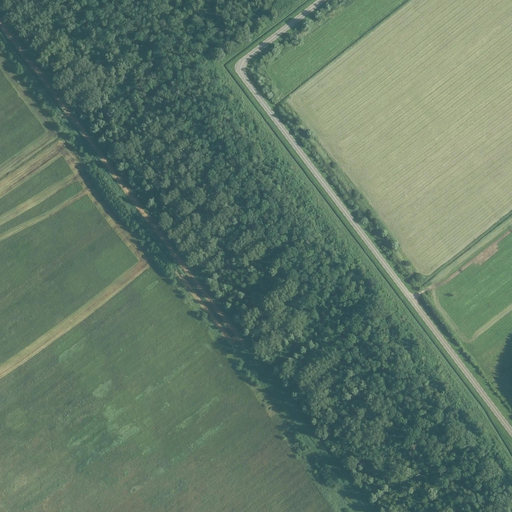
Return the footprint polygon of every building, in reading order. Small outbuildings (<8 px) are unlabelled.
[(360,5),(359,6),(365,14),(371,9),(369,6),(368,5),(368,4),(370,3),(367,0),(366,0),(366,1),(363,3),(360,5)] [(464,0),(463,0),(456,5),(460,11),(463,9),(465,8),(467,10),(470,8),(469,7),(468,6),(467,3),(466,4),(464,1),(465,1),(464,0)] [(388,4),(381,9),(388,19),(388,18),(390,17),(392,16),(393,15),(392,15),(394,14),(395,14),(392,10),(391,10),(391,9),(389,6),(388,5),(388,4)] [(427,5),(419,11),(420,12),(422,15),(424,17),(424,18),(425,19),(428,17),(427,15),(427,14),(429,13),(429,14),(429,13),(431,15),(433,13),(432,12),(431,12),(432,12),(427,5)] [(345,13),(344,14),(350,22),(356,17),(354,14),(353,13),(353,12),(355,11),(352,8),(351,9),(348,11),(345,13)] [(469,18),(467,20),(468,21),(468,22),(473,28),(481,22),(480,21),(478,19),(478,18),(476,16),(475,15),(475,14),(472,17),(473,18),(472,19),(473,19),(471,20),(469,18)] [(378,16),(372,20),(374,23),(375,25),(373,27),(376,30),(377,29),(377,28),(378,28),(380,27),(383,24),(383,25),(384,24),(378,16)] [(431,23),(428,26),(429,27),(431,30),(433,33),(434,34),(442,28),(437,22),(434,24),(433,25),(432,25),(431,23)] [(327,31),(326,31),(329,35),(330,36),(332,39),(332,38),(333,39),(333,40),(340,35),(333,26),(332,26),(331,27),(330,28),(331,28),(329,29),(328,29),(328,30),(327,31)] [(366,27),(360,32),(362,34),(363,36),(361,38),(363,41),(364,40),(365,39),(368,38),(370,35),(371,36),(371,35),(366,27)] [(446,33),(437,39),(439,42),(440,43),(441,44),(440,44),(441,44),(441,45),(442,45),(442,46),(443,45),(446,42),(446,43),(447,42),(449,45),(453,42),(451,40),(452,40),(451,40),(451,39),(450,38),(449,37),(448,36),(449,36),(448,36),(448,35),(447,35),(447,34),(446,33)] [(313,40),(314,41),(316,44),(317,45),(314,47),(317,51),(319,50),(319,49),(320,49),(321,48),(321,47),(322,47),(322,46),(323,47),(323,46),(324,46),(323,46),(324,45),(325,45),(324,45),(326,44),(320,35),(317,37),(316,38),(315,39),(315,38),(315,39),(314,39),(313,40)] [(494,37),(488,41),(490,44),(491,45),(491,46),(489,47),(492,51),(493,50),(493,49),(496,48),(496,47),(499,45),(500,45),(494,37)] [(298,49),(297,49),(298,50),(301,54),(299,56),(301,60),(303,59),(303,58),(304,58),(305,57),(306,56),(306,57),(306,56),(307,56),(308,55),(309,54),(311,53),(304,44),(301,46),(301,47),(300,47),(300,48),(299,48),(299,49),(298,48),(298,49),(297,49),(298,49)] [(345,46),(341,48),(342,49),(343,50),(344,52),(345,52),(347,55),(346,55),(347,56),(355,51),(351,44),(348,47),(347,48),(346,47),(346,48),(345,46)] [(360,56),(351,62),(353,65),(354,66),(353,66),(354,66),(354,67),(355,68),(356,69),(355,69),(356,69),(357,68),(360,66),(361,65),(362,68),(366,65),(365,63),(364,63),(365,62),(364,62),(364,61),(363,61),(363,60),(363,61),(362,60),(362,59),(362,60),(362,59),(362,58),(361,59),(361,58),(361,57),(361,58),(360,56)] [(278,62),(274,63),(275,64),(275,65),(275,68),(276,67),(276,71),(277,72),(286,70),(284,63),(281,63),(281,64),(279,64),(278,62)] [(505,67),(496,67),(496,75),(499,75),(499,74),(501,74),(501,75),(502,75),(502,77),(506,77),(506,76),(505,76),(505,75),(506,75),(506,72),(505,72),(505,68),(505,67)] [(362,76),(360,77),(367,86),(369,84),(370,84),(369,84),(370,83),(371,83),(370,83),(371,83),(372,83),(371,82),(372,82),(373,81),(373,80),(370,77),(370,76),(372,74),(370,70),(368,72),(368,71),(368,72),(367,72),(366,73),(365,74),(364,74),(364,75),(363,75),(362,76)] [(467,77),(466,78),(468,81),(470,80),(471,80),(472,81),(472,82),(470,84),(472,86),(473,85),(474,84),(474,85),(480,80),(474,72),(473,73),(470,75),(468,77),(467,77)] [(283,78),(279,80),(280,81),(281,82),(283,84),(285,87),(285,88),(293,82),(289,76),(286,78),(286,79),(285,80),(284,79),(284,80),(283,78)] [(326,80),(318,86),(322,92),(325,90),(326,89),(327,88),(328,90),(331,88),(331,87),(330,86),(328,84),(326,81),(326,80)] [(496,80),(491,85),(493,88),(495,89),(494,89),(495,90),(493,91),(496,94),(497,93),(497,92),(498,92),(500,90),(502,88),(503,87),(496,80)] [(454,89),(453,90),(456,93),(457,91),(458,92),(459,93),(459,94),(457,95),(459,98),(460,97),(461,96),(467,92),(461,84),(460,84),(460,85),(458,87),(457,87),(455,88),(454,89)] [(480,92),(475,97),(482,104),(483,103),(485,101),(487,99),(488,98),(489,97),(486,94),(484,96),(483,95),(482,94),(484,92),(482,90),(481,91),(480,92)] [(305,93),(296,99),(298,102),(299,103),(300,104),(299,104),(300,104),(300,105),(301,106),(302,105),(305,103),(306,102),(308,105),(312,102),(310,100),(310,99),(309,98),(308,98),(308,97),(307,97),(308,96),(307,96),(307,95),(306,95),(306,94),(305,93)] [(332,95),(328,98),(329,100),(330,100),(330,101),(331,102),(332,103),(331,103),(332,103),(332,104),(333,105),(334,105),(333,106),(334,106),(335,107),(344,101),(342,98),(341,98),(341,97),(340,96),(341,96),(340,96),(340,95),(339,95),(339,94),(338,95),(335,97),(334,97),(334,98),(332,95)] [(440,99),(443,104),(443,103),(444,105),(445,107),(446,107),(446,108),(447,109),(454,104),(447,94),(446,95),(445,96),(444,96),(442,98),(440,99)] [(464,107),(463,109),(471,116),(473,114),(474,113),(474,112),(475,112),(475,111),(476,111),(475,111),(476,110),(476,111),(476,110),(476,109),(476,110),(472,107),(473,106),(472,106),(474,104),(471,100),(469,102),(469,103),(468,103),(468,104),(467,104),(468,104),(467,105),(467,104),(467,105),(466,105),(465,106),(465,107),(464,107)] [(347,108),(344,110),(345,111),(346,111),(346,112),(350,118),(358,112),(358,111),(357,111),(355,108),(354,106),(353,105),(352,104),(349,106),(351,108),(350,109),(349,110),(348,110),(347,108)] [(429,110),(429,111),(430,111),(432,115),(430,117),(433,121),(434,120),(435,120),(435,119),(436,119),(436,118),(437,119),(437,118),(438,118),(437,118),(438,117),(439,117),(438,117),(439,116),(439,117),(440,116),(439,116),(440,116),(442,114),(436,106),(433,108),(433,107),(433,108),(432,108),(432,109),(431,109),(430,110),(429,110)] [(316,108),(308,114),(310,117),(311,118),(310,118),(311,118),(311,119),(312,120),(313,121),(312,121),(313,121),(314,120),(317,118),(318,118),(320,120),(323,117),(322,115),(321,115),(322,114),(321,114),(321,113),(320,113),(320,112),(319,112),(319,111),(319,112),(319,111),(319,110),(318,111),(318,110),(318,109),(318,110),(316,108)] [(396,109),(390,113),(396,121),(397,121),(397,120),(400,118),(402,117),(403,116),(404,115),(402,112),(400,114),(399,113),(398,112),(398,111),(400,110),(398,108),(397,108),(397,109),(396,109)] [(460,115),(455,120),(458,123),(458,122),(459,124),(458,126),(460,129),(461,128),(462,127),(464,125),(466,122),(467,122),(460,115)] [(331,120),(322,127),(323,128),(324,129),(324,130),(326,132),(325,132),(326,132),(327,134),(331,131),(332,130),(335,128),(336,128),(337,127),(331,120)] [(368,133),(365,135),(366,136),(367,137),(371,143),(379,137),(378,136),(376,133),(375,131),(374,131),(374,130),(373,129),(370,131),(372,133),(371,134),(370,135),(369,135),(368,133)] [(449,133),(444,138),(451,145),(452,144),(454,141),(454,142),(456,139),(457,139),(458,138),(455,135),(453,137),(453,136),(452,135),(451,135),(453,133),(451,131),(450,132),(449,133)] [(410,144),(409,145),(413,146),(414,144),(415,144),(416,145),(417,145),(416,148),(418,149),(419,148),(419,147),(422,140),(413,136),(413,137),(412,140),(410,143),(411,143),(410,144)] [(347,144),(344,146),(345,147),(345,148),(347,150),(349,153),(350,154),(358,148),(353,142),(350,144),(350,145),(349,145),(348,146),(347,144)] [(395,155),(394,156),(398,157),(399,155),(401,156),(400,159),(403,160),(404,159),(403,159),(404,158),(407,151),(398,147),(398,148),(396,151),(395,154),(395,155)] [(432,152),(426,156),(428,159),(429,160),(430,161),(428,162),(430,165),(431,165),(431,164),(432,164),(434,162),(437,160),(438,159),(432,152)] [(363,153),(354,159),(356,162),(357,163),(357,164),(358,164),(358,165),(359,166),(360,165),(363,163),(364,162),(366,165),(370,162),(368,160),(368,159),(367,159),(367,158),(366,158),(366,157),(365,157),(366,157),(366,156),(365,156),(365,155),(365,156),(364,155),(364,154),(364,155),(363,153)] [(417,165),(411,170),(416,178),(417,177),(420,175),(423,173),(422,173),(423,173),(424,172),(422,169),(420,170),(419,169),(419,168),(418,168),(420,166),(419,164),(418,165),(417,166),(417,165)] [(384,166),(379,177),(380,177),(381,178),(382,178),(384,179),(385,179),(386,180),(387,180),(389,176),(389,174),(391,172),(390,172),(391,171),(391,170),(384,166)] [(397,177),(397,181),(398,181),(398,180),(399,181),(402,181),(405,181),(406,181),(407,172),(400,171),(399,175),(400,175),(400,176),(399,176),(399,177),(397,177)] [(505,172),(499,177),(502,181),(508,176),(505,172)] [(493,173),(489,176),(494,182),(498,179),(493,173)] [(489,176),(485,179),(490,185),(494,182),(489,176)] [(508,176),(502,181),(505,185),(511,180),(508,176)] [(487,183),(482,187),(484,189),(489,196),(494,192),(487,183)] [(471,186),(465,190),(477,205),(481,202),(476,195),(473,190),(474,189),(471,186)] [(484,189),(480,192),(485,198),(488,196),(489,196),(484,189)] [(506,189),(498,196),(507,207),(510,205),(511,206),(508,208),(511,213),(511,196),(510,198),(507,195),(509,194),(506,189)] [(476,195),(481,202),(482,201),(481,201),(485,198),(480,192),(476,195)] [(440,218),(432,227),(452,243),(452,242),(459,234),(460,233),(454,228),(469,210),(453,196),(437,215),(440,218)] [(495,201),(491,204),(497,212),(501,209),(495,201)] [(491,204),(487,207),(492,213),(495,210),(497,212),(491,204)] [(487,207),(479,213),(482,217),(490,211),(491,213),(492,213),(487,207)] [(477,213),(473,217),(479,225),(480,224),(478,222),(482,220),(477,213)] [(473,217),(469,220),(475,228),(479,225),(473,217)] [(507,217),(499,223),(502,227),(510,221),(507,217)] [(511,223),(510,221),(502,227),(502,228),(504,226),(507,230),(511,226),(511,223)] [(477,229),(473,232),(479,240),(485,235),(483,236),(477,229)] [(497,229),(492,232),(497,238),(501,235),(497,229)] [(485,235),(479,240),(482,244),(490,237),(489,237),(488,239),(485,235)] [(462,241),(458,244),(469,258),(471,257),(472,259),(474,258),(472,256),(480,250),(469,236),(462,241)] [(490,237),(482,244),(485,248),(493,241),(490,237)] [(492,253),(492,257),(496,263),(501,259),(502,261),(500,263),(499,266),(503,271),(506,271),(511,267),(511,238),(501,246),(502,247),(499,249),(498,248),(492,253)] [(476,266),(475,266),(475,267),(476,267),(476,268),(477,269),(478,269),(479,269),(480,269),(500,295),(499,296),(503,301),(511,293),(499,277),(496,279),(495,278),(499,276),(496,272),(493,268),(489,264),(487,265),(484,262),(484,261),(482,261),(481,261),(480,261),(478,263),(477,262),(476,263),(476,264),(476,265),(476,266)]
